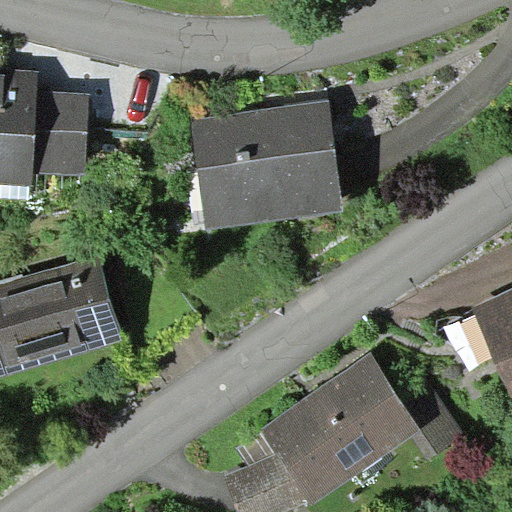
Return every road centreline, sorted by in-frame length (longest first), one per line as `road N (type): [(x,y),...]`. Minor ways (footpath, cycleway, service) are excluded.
road 1 (residential): [(42,511),(511,187)]
road 2 (residential): [(0,2),(232,47),(329,38),(446,0)]
